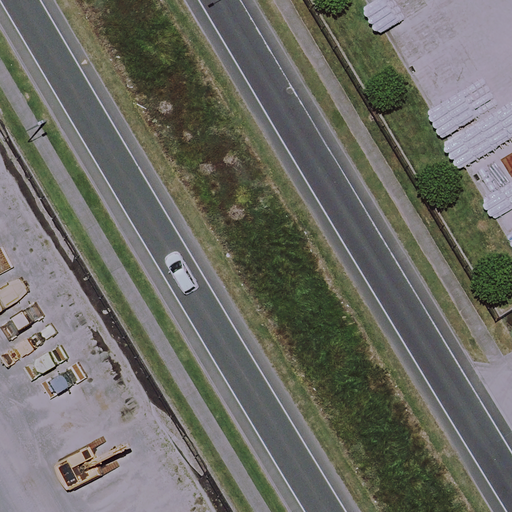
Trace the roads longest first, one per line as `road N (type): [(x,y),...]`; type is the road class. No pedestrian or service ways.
road 1 (tertiary): [(327,511),(21,0)]
road 2 (tertiary): [(226,0),(511,482)]
